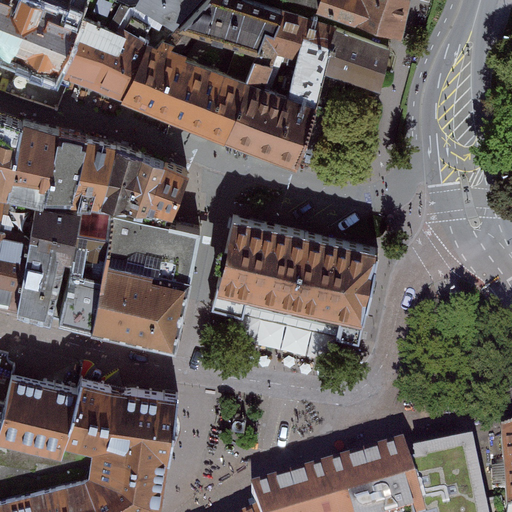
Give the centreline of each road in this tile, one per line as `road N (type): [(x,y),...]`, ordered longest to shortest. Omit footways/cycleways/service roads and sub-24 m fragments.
road 1 (residential): [(455,121),(405,183),(373,196),(319,188),(228,157)]
road 2 (residential): [(228,157),(0,81)]
road 3 (residential): [(193,374),(228,157)]
road 4 (residential): [(204,511),(358,426),(368,386)]
road 5 (residential): [(193,374),(0,329)]
road 6 (residential): [(368,386),(333,395),(193,374)]
road 7 (residential): [(368,386),(383,368),(408,285),(440,255)]
road 8 (residential): [(170,511),(193,374)]
road 9 (tertiary): [(482,0),(455,121)]
